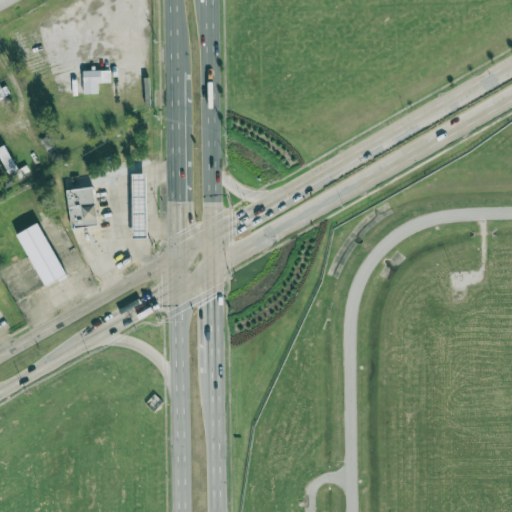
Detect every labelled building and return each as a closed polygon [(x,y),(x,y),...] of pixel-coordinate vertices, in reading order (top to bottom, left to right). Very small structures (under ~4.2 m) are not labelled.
[(82,70),(83,93),(98,93),(97,82),(110,82),(110,69),(82,70)] [(0,80),(0,98),(8,95),(0,80)] [(0,146),(0,154),(12,181),(20,177),(5,144),(0,146)] [(136,177),(150,177),(151,239),(138,239),(136,177)] [(70,193),(98,190),(102,226),(75,230),(70,193)] [(23,233),(42,221),(71,274),(49,285),(23,233)]
